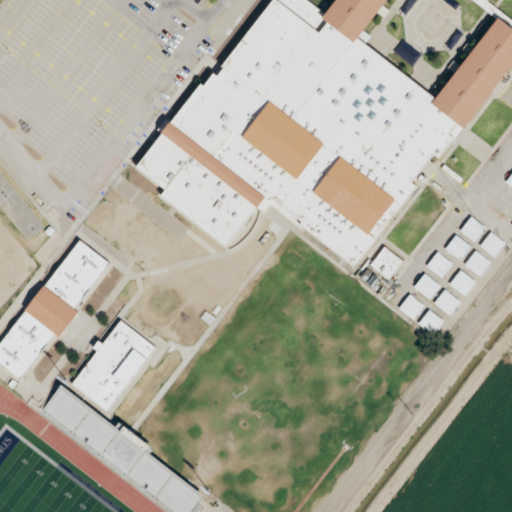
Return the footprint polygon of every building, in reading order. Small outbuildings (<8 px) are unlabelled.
[(353,268),(416,186),(411,182),(432,155),(436,159),(511,59),(511,21),(485,1),(485,0),(332,0),(322,13),(305,0),(269,0),(218,66),(220,68),(214,76),(211,73),(201,87),(198,85),(135,166),(165,190),(162,194),(224,243),(254,204),(263,211),(270,203),(353,268)] [(511,202),(511,196),(501,187),(489,201),(504,212),(511,202)] [(511,216),(510,215),(501,226),(511,234),(511,216)] [(484,228),(470,216),(459,230),(473,242),(484,228)] [(504,243),(489,231),(478,245),(492,257),(504,243)] [(469,246),(455,235),(444,248),(458,260),(469,246)] [(17,380),(0,366),(0,338),(77,239),(108,262),(72,309),(77,312),(57,337),(53,334),(17,380)] [(401,260),(383,246),(368,265),(387,279),(401,260)] [(489,262),(475,251),(463,264),(478,276),(489,262)] [(450,263),(436,252),(425,265),(439,277),(450,263)] [(473,282),(459,270),(448,284),(462,295),(473,282)] [(438,285),(424,273),(413,287),(427,299),(438,285)] [(458,301),(444,290),(433,303),(447,315),(458,301)] [(422,306),(408,294),(397,308),(411,320),(422,306)] [(441,321),(427,310),(416,323),(430,335),(441,321)] [(153,347),(119,321),(102,344),(97,340),(92,347),(97,351),(72,383),(106,409),(153,347)] [(43,404),(53,421),(76,409),(66,391),(43,404)]
